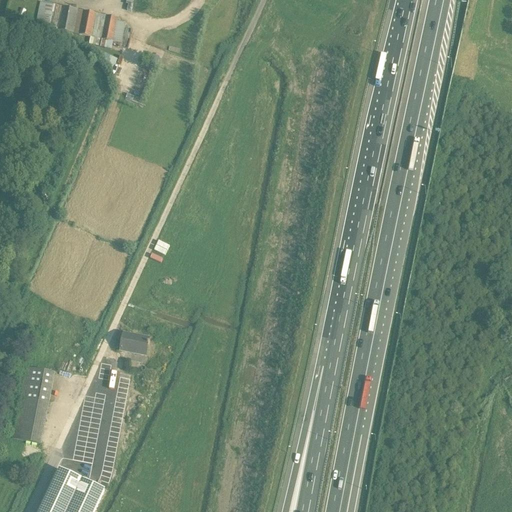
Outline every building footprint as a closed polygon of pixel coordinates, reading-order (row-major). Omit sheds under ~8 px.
[(131,13),(134,0),(125,0),(125,5),(128,5),(126,12),(131,13)] [(40,2),(36,24),(49,27),(57,29),(57,31),(79,35),(90,37),(89,44),(100,47),(111,49),(113,42),(122,43),(125,23),(117,22),(118,18),(40,2)] [(100,62),(111,71),(117,61),(104,54),(100,62)] [(154,65),(157,57),(150,55),(147,62),(154,65)] [(120,352),(128,353),(146,357),(149,339),(123,334),(120,352)] [(27,368),(21,400),(48,405),(54,374),(27,368)] [(94,511),(104,491),(60,470),(40,511),(94,511)]
